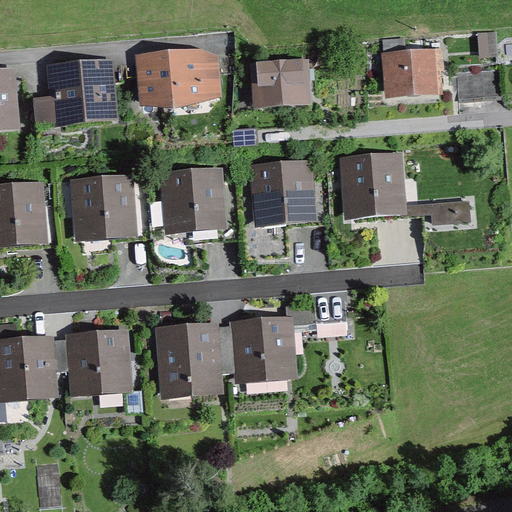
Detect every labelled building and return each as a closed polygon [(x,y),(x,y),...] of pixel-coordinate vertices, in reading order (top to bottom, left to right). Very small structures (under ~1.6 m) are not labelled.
[(443,52),(389,58),(393,100),(447,94),(443,52)] [(217,55),(141,63),(145,107),(221,100),(217,55)] [(310,65),(256,71),(261,112),(315,107),(310,65)] [(111,66),(54,72),(57,100),(40,102),(43,129),(117,121),(111,66)] [(16,73),(0,74),(0,130),(22,128),(16,73)] [(458,79),(462,110),(500,106),(497,75),(458,79)] [(403,161),(346,165),(350,220),(407,215),(403,161)] [(314,167),(257,171),(261,225),(318,221),(314,167)] [(224,175),(167,179),(171,233),(228,229),(224,175)] [(62,180),(66,214),(74,213),(71,179),(62,180)] [(133,181),(76,185),(80,239),(137,235),(133,181)] [(44,189),(0,192),(0,246),(48,243),(44,189)] [(411,215),(428,215),(428,224),(474,223),(474,200),(411,201),(411,215)] [(297,323),(240,327),(244,382),(301,377),(297,323)] [(218,330),(161,334),(167,398),(223,394),(218,330)] [(131,335),(74,339),(78,394),(135,390),(131,335)] [(54,342),(0,345),(0,391),(1,400),(57,396),(54,342)]
